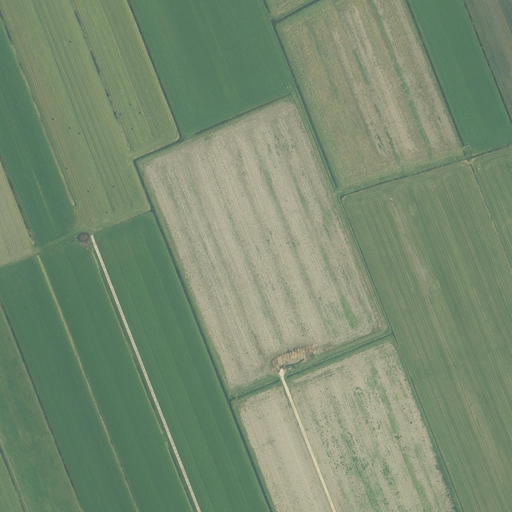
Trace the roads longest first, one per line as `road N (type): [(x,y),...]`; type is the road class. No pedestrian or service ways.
road 1 (track): [(199,511),(91,237)]
road 2 (track): [(334,511),(281,375)]
